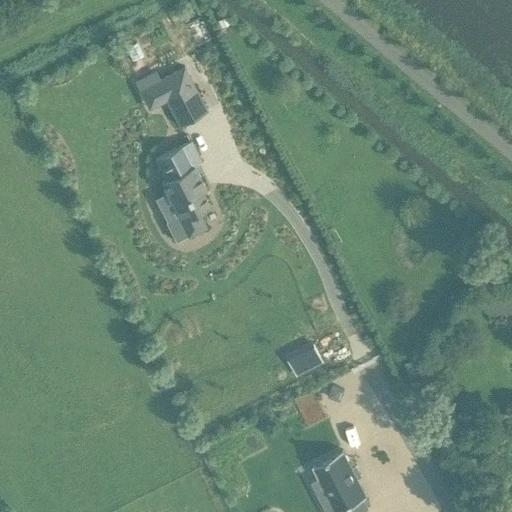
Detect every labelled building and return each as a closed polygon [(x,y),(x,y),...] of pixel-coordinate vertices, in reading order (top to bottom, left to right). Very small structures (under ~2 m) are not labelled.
[(207,110),(184,65),(137,89),(148,109),(165,100),(178,125),(207,110)] [(154,157),(165,182),(157,185),(162,194),(156,197),(167,221),(166,221),(175,240),(205,226),(198,212),(211,206),(202,186),(208,184),(198,162),(201,161),(192,140),(154,157)] [(511,311),(511,291),(485,294),(477,301),(491,314),(511,311)] [(309,359),(284,372),(291,386),(316,373),(309,359)] [(391,441),(383,426),(354,370),(317,389),(354,460),(391,441)] [(343,449),(313,465),(319,478),(313,481),(322,500),(329,496),(336,511),(344,508),(345,511),(358,511),(368,507),(364,497),(367,495),(343,449)]
